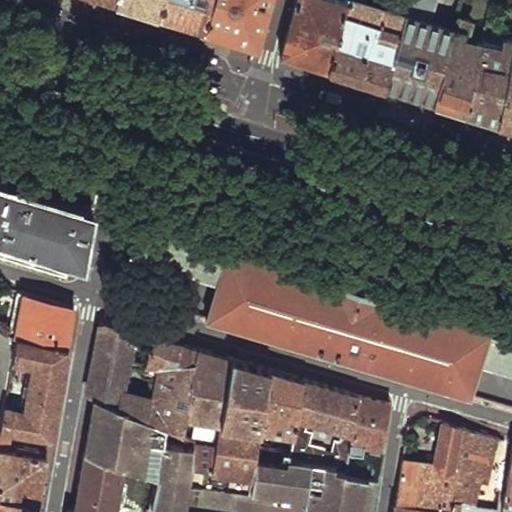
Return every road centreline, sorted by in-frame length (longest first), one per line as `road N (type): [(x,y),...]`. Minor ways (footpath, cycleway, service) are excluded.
road 1 (residential): [(401,388),(91,296)]
road 2 (primary): [(239,161),(511,240)]
road 3 (primary): [(511,210),(246,133)]
road 4 (primary): [(246,133),(0,57)]
road 5 (residential): [(53,511),(91,296)]
road 6 (residential): [(91,296),(120,124)]
road 7 (residential): [(246,133),(282,0)]
road 8 (primary): [(0,87),(120,124)]
road 9 (primary): [(120,124),(239,161)]
road 10 (residential): [(401,388),(382,511)]
